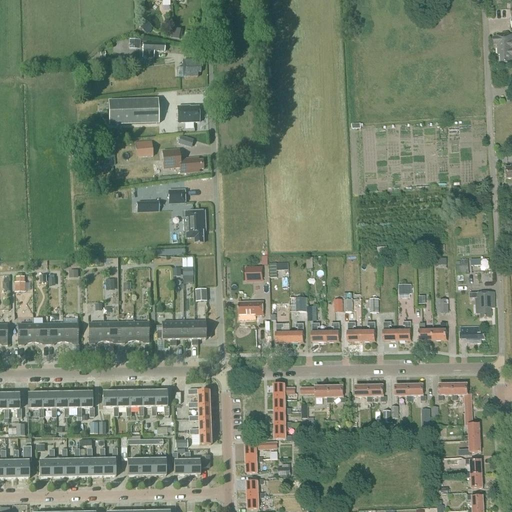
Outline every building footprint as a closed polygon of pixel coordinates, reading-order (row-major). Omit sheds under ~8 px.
[(145,24),(141,28),(147,35),(152,31),(151,30),(145,24)] [(170,39),(181,41),(182,31),(172,29),(170,39)] [(511,59),(511,35),(496,36),(496,37),(495,37),(495,46),(498,46),(498,55),(501,55),(502,64),(511,63),(511,60),(511,59)] [(129,40),(129,50),(140,50),(140,41),(129,40)] [(154,52),(164,53),(165,45),(143,44),(143,58),(154,58),(154,52)] [(201,73),(200,61),(183,61),(183,78),(198,78),(197,73),(201,73)] [(159,124),(158,100),(108,102),(109,126),(159,124)] [(186,107),(177,108),(178,124),(199,124),(199,108),(186,108),(186,107)] [(181,138),(179,145),(192,149),(194,142),(181,138)] [(152,142),(135,144),(137,159),(153,157),(152,142)] [(199,159),(180,160),(179,151),(162,152),(164,170),(180,169),(181,175),(200,173),(200,170),(204,170),(203,161),(199,161),(199,159)] [(185,191),(169,192),(169,205),(185,205),(185,191)] [(159,202),(148,203),(148,213),(159,213),(159,202)] [(185,219),(183,219),(184,233),(186,233),(186,240),(194,239),(194,245),(203,244),(203,232),(206,232),(205,212),(185,213),(185,219)] [(183,268),(185,268),(186,278),(193,278),(193,259),(183,259),(183,268)] [(470,274),(469,261),(456,262),(456,275),(470,274)] [(263,268),(247,269),(247,281),(263,280),(263,268)] [(106,289),(114,289),(114,281),(106,281),(106,289)] [(15,282),(15,293),(24,293),(24,282),(23,282),(17,282),(15,282)] [(410,295),(410,285),(399,286),(399,295),(410,295)] [(196,302),(206,302),(205,290),(195,290),(196,302)] [(494,293),(470,294),(470,299),(476,299),(477,315),(481,314),(481,319),(492,318),(491,309),(495,309),(494,293)] [(307,299),(297,299),(297,309),(301,308),(301,313),(305,313),(308,313),(307,299)] [(354,313),(353,300),(344,301),(345,313),(354,313)] [(371,300),(371,313),(380,313),(380,300),(371,300)] [(449,313),(449,301),(440,301),(440,313),(449,313)] [(264,317),(264,303),(240,304),(240,317),(264,317)] [(308,308),(309,322),(316,322),(316,307),(308,308)] [(173,342),(172,323),(161,323),(161,327),(161,333),(157,333),(157,340),(162,340),(162,342),(170,342),(173,342)] [(183,323),(172,323),(173,342),(173,347),(176,347),(176,342),(183,341),(183,323)] [(194,323),(183,323),(183,341),(191,341),(191,347),(195,347),(194,323)] [(205,323),(194,323),(195,347),(197,347),(197,341),(205,341),(205,339),(210,339),(210,332),(205,332),(205,323)] [(384,343),(398,343),(398,332),(390,332),(390,327),(392,327),(392,323),(385,324),(385,332),(384,332),(384,343)] [(404,323),(404,327),(406,327),(406,332),(398,332),(398,343),(412,342),(412,332),(412,323),(404,323)] [(103,343),(103,324),(88,325),(89,346),(95,346),(95,343),(98,343),(98,344),(102,343),(103,343)] [(103,324),(103,343),(105,343),(109,344),(109,343),(113,343),(113,345),(119,345),(118,324),(103,324)] [(118,324),(119,345),(125,345),(125,342),(128,342),(128,343),(132,342),(134,342),(133,324),(118,324)] [(133,324),(134,342),(135,342),(139,343),(139,342),(142,342),(142,345),(149,345),(148,324),(133,324)] [(327,344),(341,343),(341,333),(340,333),(340,324),(332,325),(333,328),(334,328),(334,333),(327,333),(327,344)] [(349,343),(363,343),(362,333),(354,333),(354,328),(357,328),(357,324),(349,324),(349,333),(348,333),(349,343)] [(376,324),(368,324),(368,328),(370,328),(370,333),(362,333),(363,343),(377,343),(377,333),(376,333),(376,324)] [(434,332),(434,342),(448,342),(448,332),(447,332),(447,324),(441,324),(441,331),(434,332)] [(48,347),(48,325),(33,326),(33,344),(35,344),(39,345),(39,344),(42,344),(42,347),(48,347)] [(63,344),(63,325),(48,325),(48,347),(54,346),(54,344),(57,344),(58,345),(62,344),(63,344)] [(63,325),(63,344),(65,344),(68,345),(69,343),(72,343),(72,346),(78,346),(78,325),(63,325)] [(277,345),(291,344),(291,334),(283,334),(283,329),(285,329),(285,325),(278,326),(278,334),(277,334),(277,345)] [(299,329),(299,334),(291,334),(291,344),(305,344),(305,334),(305,325),(297,325),(297,329),(299,329)] [(313,344),(327,344),(327,333),(319,334),(319,329),(321,329),(321,325),(313,325),(314,334),(313,334),(313,344)] [(434,342),(434,332),(426,332),(426,325),(421,325),(421,332),(420,332),(420,342),(434,342)] [(33,344),(33,326),(18,326),(18,347),(25,347),(24,344),(28,344),(28,345),(32,344),(33,344)] [(486,341),(485,333),(481,333),(481,328),(461,329),(461,340),(467,340),(467,345),(482,344),(482,341),(486,341)] [(455,397),(453,397),(453,402),(458,402),(458,397),(466,397),(466,411),(472,411),(472,396),(469,396),(468,385),(455,386),(455,397)] [(276,403),(286,403),(286,395),(296,395),(296,389),(286,389),(286,386),(276,386),(276,403)] [(411,398),(411,386),(397,387),(397,398),(408,398),(408,403),(413,403),(413,398),(411,398)] [(424,386),(411,386),(411,398),(413,398),(422,397),(422,403),(426,403),(426,397),(424,397),(424,386)] [(455,397),(455,386),(441,386),(441,397),(440,397),(440,402),(445,402),(444,397),(453,397),(455,397)] [(371,398),(371,387),(357,387),(357,399),(368,398),(369,403),(373,403),(373,398),(371,398)] [(371,398),(373,398),(382,398),(382,403),(387,403),(387,398),(385,398),(385,387),(371,387),(371,398)] [(333,404),(333,399),(333,388),(317,388),(317,389),(302,389),(302,396),(317,395),(317,399),(328,399),(329,404),(333,404)] [(333,388),(333,399),(342,399),(342,404),(346,404),(346,399),(345,399),(345,388),(333,388)] [(197,391),(188,391),(188,396),(197,396),(198,404),(209,404),(209,393),(197,393),(197,391)] [(154,408),(156,408),(163,408),(164,417),(169,417),(169,408),(166,408),(166,392),(153,393),(154,408)] [(116,409),(115,393),(103,394),(103,409),(113,409),(113,418),(118,418),(118,409),(116,409)] [(116,409),(118,409),(126,409),(126,418),(131,418),(131,409),(128,409),(128,393),(115,393),(116,409)] [(128,409),(131,409),(138,409),(139,418),(144,417),(143,408),(141,409),(141,393),(128,393),(128,409)] [(141,409),(143,408),(151,408),(151,417),(156,417),(156,408),(154,408),(153,393),(141,393),(141,409)] [(54,410),(56,410),(64,410),(64,419),(69,419),(69,410),(66,410),(66,394),(53,395),(54,410)] [(81,419),(81,410),(79,410),(79,394),(66,394),(66,410),(69,410),(76,410),(77,419),(81,419)] [(92,394),(79,394),(79,410),(81,410),(89,409),(89,418),(94,418),(94,409),(92,409),(92,394)] [(0,411),(4,411),(4,420),(9,420),(8,411),(6,411),(6,396),(0,395),(0,411)] [(6,411),(8,411),(16,411),(16,420),(21,420),(21,410),(19,410),(19,395),(6,396),(6,411)] [(40,419),(44,419),(44,410),(41,410),(41,395),(28,395),(28,411),(39,410),(39,419),(40,419)] [(56,419),(56,410),(54,410),(53,395),(41,395),(41,410),(44,410),(51,410),(51,419),(56,419)] [(286,403),(276,403),(276,415),(287,415),(292,415),(292,410),(286,411),(286,403)] [(198,417),(210,417),(209,404),(198,404),(192,404),(188,404),(189,410),(198,409),(198,417)] [(472,411),(466,411),(467,427),(470,427),(470,437),(465,438),(465,442),(470,442),(470,440),(482,440),(481,426),(473,426),(472,411)] [(287,415),(276,415),(276,429),(287,429),(292,429),(292,424),(287,424),(287,415)] [(199,430),(210,430),(210,417),(198,417),(189,417),(189,423),(198,423),(199,430)] [(90,436),(98,436),(97,424),(89,424),(90,436)] [(25,437),(25,425),(16,425),(16,437),(25,437)] [(287,429),(276,429),(277,441),(287,441),(287,442),(292,442),(292,437),(287,438),(287,429)] [(210,430),(199,430),(189,431),(189,436),(199,436),(199,447),(210,446),(210,430)] [(470,440),(470,442),(471,451),(459,451),(460,457),(471,456),(471,454),(482,453),(482,440),(470,440)] [(248,461),(263,460),(263,458),(258,458),(258,450),(278,450),(278,443),(258,444),(258,447),(247,447),(248,461)] [(23,463),(19,463),(16,463),(17,480),(29,480),(29,463),(31,463),(31,448),(23,448),(23,463)] [(102,461),(105,461),(105,450),(100,450),(100,461),(92,462),(90,462),(90,479),(103,478),(102,461)] [(102,461),(103,478),(115,478),(115,461),(117,461),(117,450),(112,450),(112,461),(105,461),(102,461)] [(52,463),(54,463),(54,451),(49,452),(50,463),(39,463),(40,480),(52,479),(52,463)] [(52,463),(52,479),(65,479),(65,462),(67,462),(67,451),(62,451),(62,462),(54,463),(52,463)] [(65,462),(65,479),(78,479),(77,462),(80,462),(79,451),(74,451),(75,462),(67,462),(65,462)] [(90,462),(92,462),(92,451),(87,451),(87,462),(80,462),(77,462),(78,479),(90,479),(90,462)] [(4,481),(17,480),(16,463),(19,463),(18,452),(13,452),(14,463),(6,463),(4,463),(4,481)] [(186,477),(185,462),(178,462),(177,454),(173,454),(173,465),(174,465),(174,477),(186,477)] [(185,462),(186,477),(200,476),(200,462),(190,462),(190,454),(185,454),(185,462)] [(202,457),(202,469),(210,469),(210,457),(202,457)] [(263,460),(248,461),(248,475),(259,474),(259,463),(263,463),(263,460)] [(141,477),(140,461),(128,461),(128,478),(141,477)] [(140,461),(141,477),(153,477),(153,461),(140,461)] [(153,461),(153,477),(166,477),(166,461),(153,461)] [(473,476),(483,476),(482,462),(472,462),(472,461),(467,461),(467,466),(472,466),(473,474),(473,476)] [(283,468),(279,468),(279,476),(292,476),(291,465),(283,465),(283,468)] [(473,476),(473,474),(467,474),(468,480),(473,479),(473,490),(484,490),(483,476),(473,476)] [(249,497),(265,496),(265,494),(260,494),(259,485),(264,485),(264,481),(259,481),(259,482),(248,483),(249,497)] [(265,496),(249,497),(249,511),(260,510),(260,499),(265,499),(265,496)] [(474,511),(485,511),(484,498),(474,498),(474,496),(468,497),(469,501),(474,501),(474,510),(474,511)]
